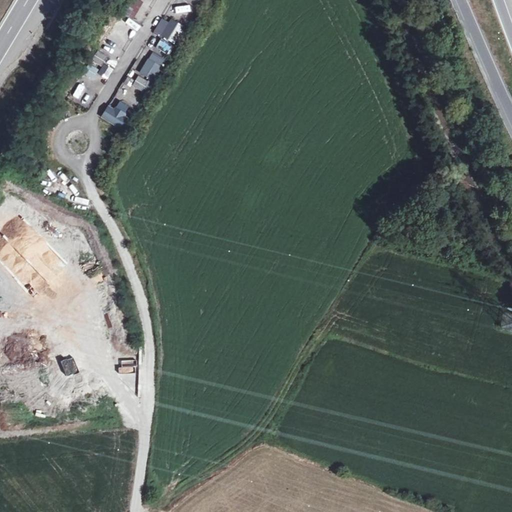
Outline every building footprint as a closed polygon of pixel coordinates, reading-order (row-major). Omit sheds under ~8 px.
[(136,17),(142,9),(131,2),(126,10),(136,17)] [(187,25),(195,10),(189,6),(181,22),(187,25)] [(162,16),(154,32),(176,44),(185,28),(162,16)] [(139,26),(130,18),(126,22),(134,30),(139,26)] [(168,56),(174,47),(161,39),(155,47),(168,56)] [(105,65),(111,55),(101,49),(95,59),(105,65)] [(156,79),(164,67),(151,59),(144,71),(156,79)] [(145,90),(151,80),(141,74),(135,84),(145,90)] [(120,101),(114,108),(109,104),(100,117),(122,132),(130,119),(123,114),(128,107),(120,101)]
